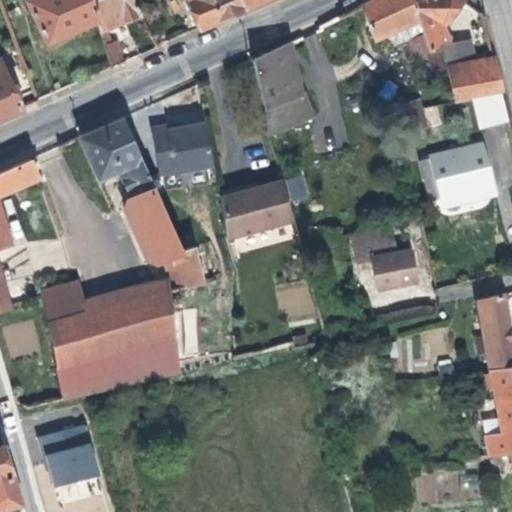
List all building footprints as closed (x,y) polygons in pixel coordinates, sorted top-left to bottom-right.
[(90,26),(83,3),(81,0),(36,0),(23,6),(41,47),(90,26)] [(134,21),(121,0),(90,0),(83,3),(90,26),(94,39),(100,36),(134,21)] [(179,0),(196,36),(240,17),(231,0),(179,0)] [(231,0),(240,17),(241,16),(279,0),(231,0)] [(418,27),(409,0),(383,0),(358,12),(374,45),(418,27)] [(422,38),(429,59),(442,55),(447,76),(449,83),(459,80),(457,73),(455,74),(451,62),(456,60),(453,49),(458,48),(456,41),(452,41),(449,30),(461,6),(452,0),(409,0),(418,27),(422,38)] [(326,38),(322,29),(314,33),(317,42),(326,38)] [(111,49),(105,51),(100,36),(94,39),(106,75),(118,70),(111,49)] [(412,65),(429,59),(422,38),(410,43),(406,48),(412,65)] [(264,112),(298,100),(283,51),(249,66),(264,112)] [(442,55),(429,59),(436,79),(447,76),(442,55)] [(493,72),(491,63),(457,73),(459,80),(449,83),(455,110),(476,105),(485,102),(479,80),(480,76),(493,72)] [(0,120),(18,113),(0,68),(0,120)] [(485,102),(500,98),(493,72),(480,76),(479,80),(485,102)] [(285,136),(315,129),(305,98),(298,100),(264,112),(262,113),(263,130),(283,127),(285,136)] [(483,130),(506,124),(500,98),(485,102),(476,105),(483,130)] [(173,115),(174,124),(201,121),(200,112),(173,115)] [(441,132),(437,115),(423,119),(427,136),(441,132)] [(177,259),(120,122),(77,142),(95,187),(116,178),(126,204),(123,205),(121,212),(144,267),(152,270),(165,265),(175,288),(163,293),(164,298),(202,288),(186,256),(177,259)] [(285,136),(283,127),(263,130),(264,138),(267,140),(285,136)] [(150,139),(181,133),(180,129),(149,135),(150,139)] [(158,181),(210,171),(202,129),(181,133),(150,139),(158,181)] [(499,194),(490,153),(427,168),(436,207),(444,205),(444,206),(499,194)] [(45,186),(53,183),(43,157),(14,169),(21,188),(42,179),(45,186)] [(14,169),(0,175),(0,196),(21,188),(14,169)] [(290,201),(306,199),(304,176),(287,178),(290,201)] [(295,229),(283,184),(252,192),(216,202),(225,249),(295,229)] [(252,192),(251,189),(216,198),(216,202),(252,192)] [(411,256),(398,259),(396,249),(370,255),(380,296),(419,286),(411,256)] [(163,293),(175,288),(165,265),(155,269),(163,293)] [(468,282),(437,289),(440,303),(472,295),(468,282)] [(9,316),(0,283),(0,319),(0,320),(9,316)] [(82,320),(73,292),(40,302),(47,329),(82,320)] [(54,374),(171,343),(164,298),(47,329),(54,374)] [(476,306),(491,373),(511,369),(511,347),(502,300),(476,306)] [(58,402),(176,376),(171,343),(54,374),(58,402)] [(511,457),(511,369),(491,373),(504,438),(486,441),(490,459),(511,457)] [(90,495),(86,482),(102,476),(84,423),(38,438),(60,505),(90,495)] [(0,510),(2,511),(16,508),(0,452),(0,510)]
